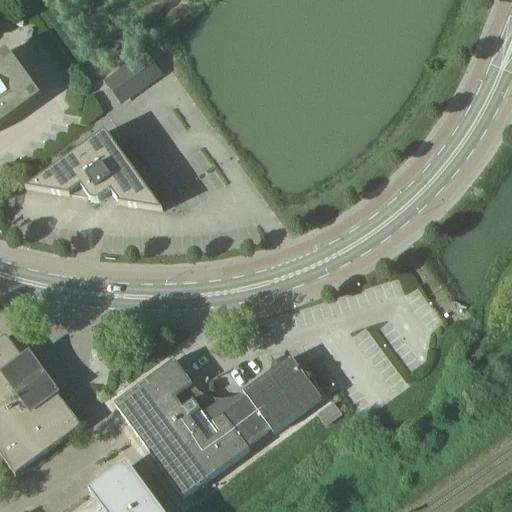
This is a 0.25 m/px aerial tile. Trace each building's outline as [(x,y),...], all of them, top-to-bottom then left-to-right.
[(145,54),(105,83),(119,103),(159,74),(145,54)] [(0,127),(36,102),(2,55),(0,55),(0,127)] [(163,214),(106,134),(26,192),(70,199),(71,198),(73,196),(74,197),(82,198),(86,196),(90,202),(93,204),(96,204),(99,204),(111,195),(119,206),(119,207),(163,214)] [(7,339),(0,343),(0,456),(16,478),(82,430),(82,429),(89,424),(77,409),(70,414),(63,405),(55,394),(50,398),(47,391),(43,382),(38,375),(32,369),(25,365),(7,339)] [(249,416),(234,426),(252,451),(273,435),(275,437),(323,403),(291,361),(243,396),(247,401),(241,405),(249,416)] [(251,454),(250,453),(252,451),(234,426),(249,416),(241,405),(223,418),(203,397),(184,411),(176,401),(193,388),(175,363),(115,407),(184,502),(251,454)] [(160,511),(128,469),(91,496),(95,501),(78,511),(160,511)]
